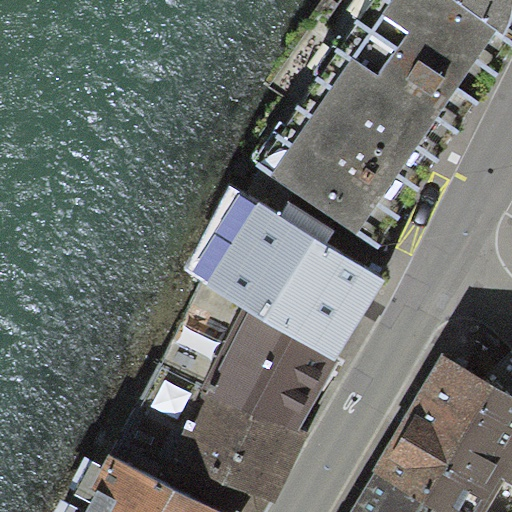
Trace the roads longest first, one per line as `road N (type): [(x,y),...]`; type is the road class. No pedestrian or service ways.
road 1 (residential): [(439,265),(297,511)]
road 2 (residential): [(511,137),(439,265)]
